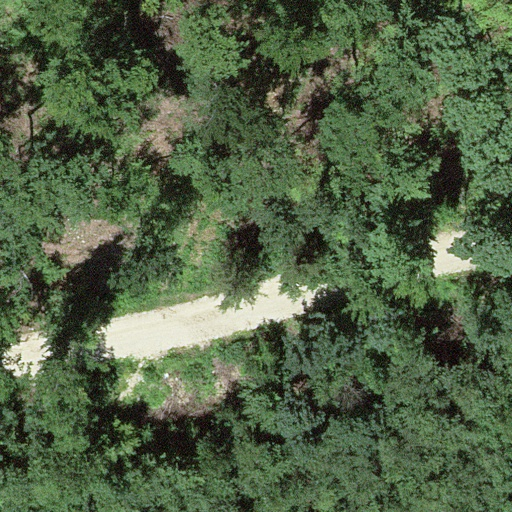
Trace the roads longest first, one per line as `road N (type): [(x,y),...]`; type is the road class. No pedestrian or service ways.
road 1 (track): [(0,365),(160,344),(511,250)]
road 2 (track): [(160,344),(12,511)]
